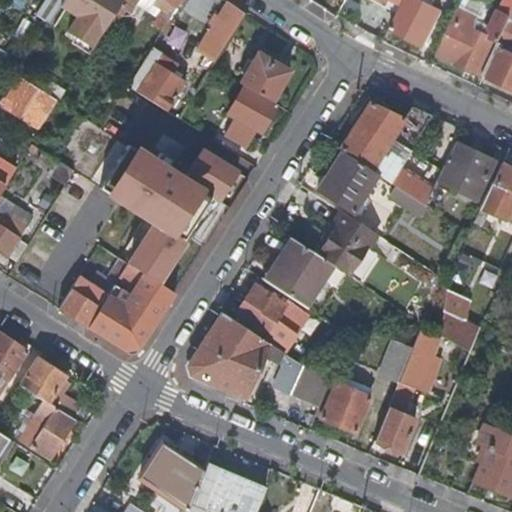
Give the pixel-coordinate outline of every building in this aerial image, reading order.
[(34,0),(34,1),(54,14),(55,11),(62,0),(34,0)] [(62,0),(55,11),(72,22),(66,32),(91,48),(96,40),(107,23),(115,11),(121,0),(62,0)] [(180,0),(121,0),(115,11),(119,14),(123,8),(129,12),(137,0),(154,0),(152,4),(163,10),(154,25),(161,30),(180,0)] [(191,55),(196,58),(210,67),(245,12),(226,0),(191,55)] [(405,0),(404,3),(390,29),(424,46),(441,11),(418,0),(405,0)] [(511,0),(493,0),(501,4),(511,8),(511,0)] [(511,8),(501,4),(497,13),(510,19),(511,14),(511,8)] [(490,28),(456,12),(437,54),(476,72),(478,67),(486,71),(510,19),(497,13),(490,28)] [(511,14),(510,19),(486,71),(484,76),(511,88),(511,52),(508,51),(511,42),(511,14)] [(165,110),(172,98),(183,81),(182,80),(155,63),(160,51),(151,46),(126,85),(165,110)] [(255,52),(238,83),(242,85),(270,101),(288,71),(255,52)] [(183,81),(172,98),(185,106),(210,67),(196,58),(182,80),(183,81)] [(478,67),(476,72),(484,76),(486,71),(478,67)] [(42,76),(35,87),(51,97),(57,101),(64,90),(42,76)] [(35,124),(51,97),(35,87),(20,78),(3,105),(35,124)] [(260,132),(276,104),(270,101),(242,85),(225,113),(232,117),(222,134),(245,147),(255,130),(260,132)] [(408,148),(429,114),(412,106),(405,119),(368,102),(338,150),(394,187),(423,204),(424,205),(426,200),(435,182),(422,175),(418,184),(395,169),(399,163),(408,148)] [(143,273),(156,281),(211,196),(217,200),(237,170),(204,147),(184,179),(125,142),(98,186),(156,222),(129,264),(143,273)] [(439,173),(469,187),(474,175),(484,179),(493,160),(454,142),(443,166),(439,173)] [(408,148),(399,163),(422,175),(435,182),(439,173),(443,166),(408,148)] [(35,160),(50,169),(56,160),(51,157),(41,151),(35,160)] [(375,176),(339,153),(315,190),(351,214),(375,176)] [(48,172),(66,183),(73,171),(56,160),(50,169),(48,172)] [(418,184),(422,175),(399,163),(395,169),(418,184)] [(479,208),(487,212),(503,219),(511,199),(511,169),(500,164),(491,183),(486,195),(479,208)] [(0,170),(0,188),(2,190),(10,177),(0,170)] [(474,175),(469,187),(486,195),(491,183),(484,179),(474,175)] [(416,214),(423,204),(394,187),(388,196),(416,214)] [(0,212),(9,219),(10,217),(25,226),(32,216),(0,195),(0,212)] [(432,203),(426,200),(424,205),(429,209),(432,203)] [(481,225),(487,212),(479,208),(473,222),(481,225)] [(0,212),(0,226),(18,238),(25,226),(10,217),(9,219),(0,212)] [(349,277),(377,235),(342,212),(332,227),(333,228),(316,255),(332,266),(349,277)] [(7,255),(16,261),(27,244),(18,238),(0,226),(0,252),(6,256),(7,255)] [(305,307),(332,266),(316,255),(292,239),(264,281),(305,307)] [(98,273),(92,283),(108,293),(119,277),(127,263),(116,256),(103,276),(98,273)] [(134,286),(143,273),(129,264),(127,263),(119,277),(134,286)] [(134,286),(119,277),(108,293),(99,308),(87,327),(124,350),(139,346),(174,292),(172,291),(156,281),(143,273),(134,286)] [(92,283),(78,275),(69,290),(99,308),(108,293),(92,283)] [(255,284),(233,317),(264,337),(285,303),(255,284)] [(467,301),(445,289),(443,307),(439,333),(469,349),(470,350),(478,329),(464,323),(467,301)] [(99,308),(69,290),(58,308),(87,327),(99,308)] [(264,353),(268,343),(221,312),(187,366),(189,374),(245,398),(261,360),(266,362),(267,359),(269,355),(264,353)] [(411,347),(398,380),(408,384),(425,391),(438,360),(432,357),(436,348),(441,336),(421,323),(411,347)] [(511,360),(511,335),(492,327),(484,349),(511,360)] [(0,373),(7,378),(25,351),(0,334),(0,373)] [(459,348),(441,336),(436,348),(454,357),(459,348)] [(380,372),(398,380),(411,347),(393,340),(380,372)] [(280,351),(268,343),(264,353),(269,355),(267,359),(276,362),(280,351)] [(61,378),(63,375),(34,357),(18,383),(34,394),(43,399),(47,402),(54,391),(60,394),(62,391),(67,382),(61,378)] [(250,400),(266,362),(261,360),(245,398),(250,400)] [(328,382),(301,365),(289,394),(318,405),(319,405),(328,382)] [(339,384),(342,377),(336,375),(319,417),(355,432),(370,396),(339,384)] [(398,413),(398,408),(408,384),(398,380),(386,408),(398,413)] [(54,391),(47,402),(66,414),(75,399),(62,391),(60,394),(54,391)] [(18,439),(48,458),(73,419),(66,414),(47,402),(43,399),(18,439)] [(404,410),(398,408),(398,413),(386,408),(373,441),(400,452),(414,420),(402,415),(404,410)] [(511,436),(484,424),(476,421),(461,458),(479,465),(472,482),(511,497),(511,436)] [(0,453),(9,440),(0,434),(0,453)] [(138,477),(187,509),(203,470),(160,443),(138,477)] [(253,511),(264,487),(206,464),(203,470),(187,509),(185,511),(203,511),(205,507),(218,511),(253,511)] [(145,511),(131,503),(124,511),(145,511)]
